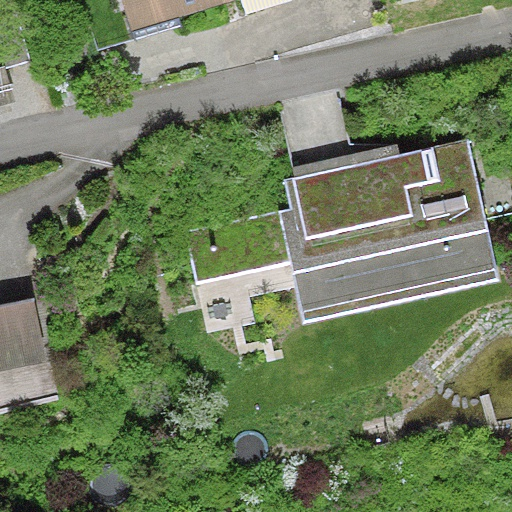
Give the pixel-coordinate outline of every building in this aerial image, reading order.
[(164,13),(204,1),(204,0),(113,0),(121,26),(155,17),(151,7),(160,3),(164,13)] [(204,0),(204,1),(206,0),(237,0),(240,8),(267,0),(204,0)] [(11,10),(0,12),(0,69),(26,62),(11,10)] [(492,270),(464,140),(348,165),(288,179),(280,181),(286,209),(180,233),(192,285),(300,262),(336,254),(347,302),(492,270)] [(25,299),(0,303),(0,365),(37,358),(25,299)]
